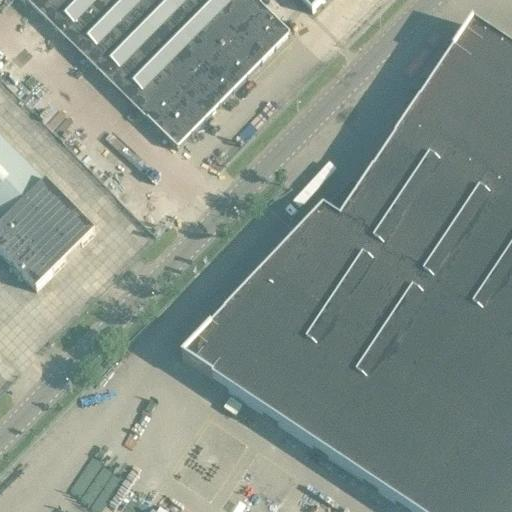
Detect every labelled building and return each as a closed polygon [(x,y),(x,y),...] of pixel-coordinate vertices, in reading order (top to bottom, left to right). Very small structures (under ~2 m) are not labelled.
[(290,37),(260,7),(260,8),(251,0),(23,0),(147,122),(177,152),(178,150),(288,38),(289,38),(290,37)] [(298,0),(312,14),(326,0),(298,0)] [(511,511),(511,70),(499,62),(499,61),(499,60),(441,146),(406,127),(341,226),(324,215),(183,364),(406,511),(511,511)] [(48,99),(39,107),(109,180),(117,172),(48,99)] [(0,139),(0,254),(35,291),(35,292),(36,293),(37,292),(37,291),(66,263),(35,232),(64,204),(0,139)] [(93,234),(64,204),(35,232),(66,263),(93,236),(93,237),(95,235),(94,234),(93,234)]
